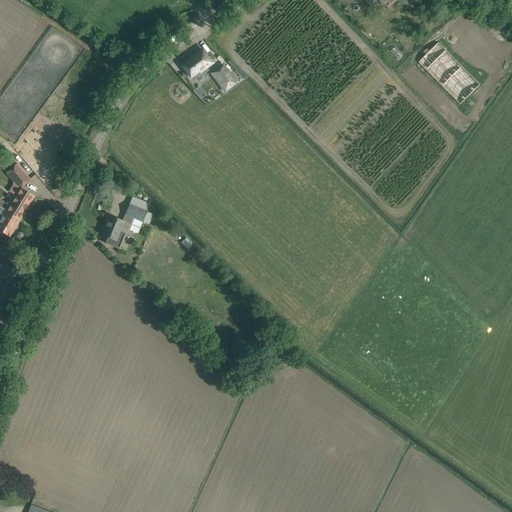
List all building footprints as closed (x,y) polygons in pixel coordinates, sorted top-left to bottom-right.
[(111,50),(115,44),(108,40),(105,46),(111,50)] [(438,43),(431,50),(419,62),(460,105),(480,85),(438,43)] [(190,60),(182,66),(190,78),(192,76),(195,80),(208,71),(205,67),(210,63),(202,51),(193,58),(193,57),(189,59),(190,60)] [(223,65),(211,74),(224,91),(236,83),(223,65)] [(7,173),(20,188),(29,181),(16,165),(7,173)] [(0,200),(0,208),(19,221),(33,197),(20,189),(9,206),(0,200)] [(105,243),(118,248),(124,234),(120,233),(122,227),(129,230),(133,219),(147,225),(152,213),(130,204),(123,222),(110,217),(106,227),(104,226),(100,235),(107,237),(105,243)] [(19,221),(0,208),(0,231),(9,237),(19,221)] [(0,265),(0,267),(12,279),(20,271),(6,259),(0,265)]
